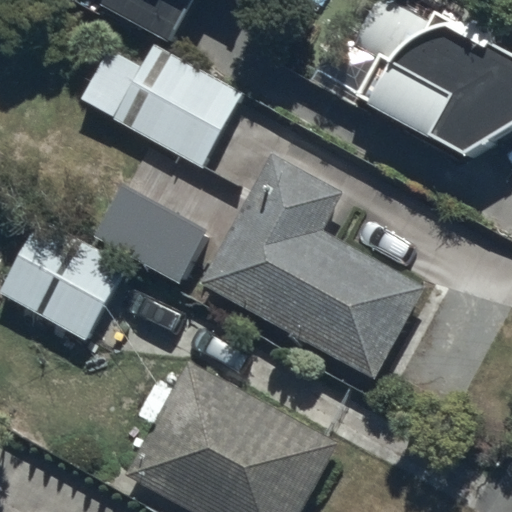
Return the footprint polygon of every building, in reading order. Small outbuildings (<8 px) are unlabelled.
[(110,0),(104,13),(174,46),(196,0),(203,0),(204,0),(110,0)] [(389,0),(355,44),(380,64),(359,102),(472,167),(511,139),(511,63),(493,54),(493,34),(492,33),(491,33),(490,32),(489,32),(488,31),(487,31),(486,31),(486,30),(485,30),(484,30),(483,29),(482,29),(481,29),(480,29),(479,29),(478,28),(477,28),(476,28),(475,28),(474,28),(473,28),(472,28),(471,28),(470,28),(469,28),(468,29),(467,29),(466,29),(465,29),(464,30),(463,30),(462,30),(461,31),(460,31),(459,31),(437,18),(432,28),(392,0),(389,0)] [(126,29),(84,104),(206,173),(249,99),(126,29)] [(346,198),(271,162),(203,286),(379,382),(428,292),(325,236),(346,198)] [(124,187),(97,240),(185,289),(214,236),(124,187)] [(415,240),(364,214),(349,243),(400,270),(415,240)] [(43,223),(2,295),(90,345),(131,272),(43,223)] [(307,511),(343,448),(192,366),(129,479),(188,511),(307,511)]
